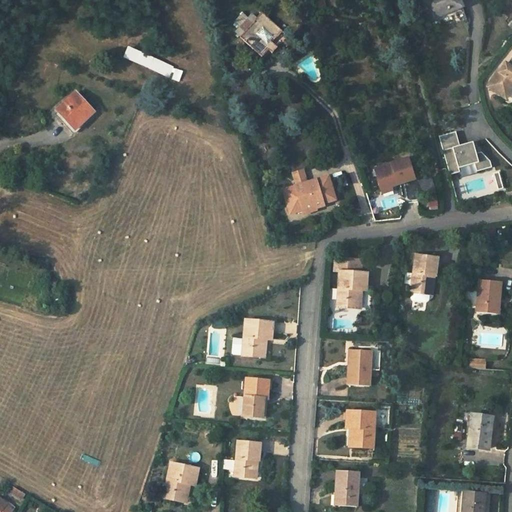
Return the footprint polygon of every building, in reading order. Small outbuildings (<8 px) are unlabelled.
[(420,0),(429,22),(452,13),(450,10),(462,5),(460,0),(420,0)] [(450,10),(452,13),(464,8),(462,5),(450,10)] [(241,39),(263,58),(269,51),(273,55),(278,48),(270,42),(268,44),(258,36),(263,30),(274,41),(283,32),(262,14),(253,25),(249,21),(241,29),(246,34),(241,39)] [(511,90),(511,67),(509,66),(504,74),(502,73),(491,89),(503,97),(509,88),(511,90)] [(169,79),(178,82),(182,72),(173,69),(169,79)] [(511,90),(509,88),(503,97),(509,101),(511,96),(511,90)] [(94,112),(76,93),(56,112),(61,116),(59,118),(66,126),(67,124),(74,132),(94,112)] [(454,132),(438,137),(441,151),(444,151),(449,176),(460,173),(459,168),(474,163),(474,170),(491,168),(489,161),(481,153),(474,154),(470,142),(457,146),(454,132)] [(408,159),(375,169),(382,190),(392,187),(415,180),(408,159)] [(293,175),(297,187),(306,184),(303,172),(293,175)] [(498,172),(492,173),(495,190),(501,189),(498,172)] [(335,201),(328,177),(306,184),(297,187),(283,191),(290,214),(302,211),(303,215),(316,211),(315,209),(324,206),(323,204),(335,201)] [(418,180),(420,191),(432,189),(430,178),(418,180)] [(426,198),(427,210),(436,209),(435,198),(426,198)] [(433,276),(435,276),(437,277),(439,259),(416,256),(412,293),(430,295),(433,276)] [(360,291),(363,292),(367,292),(368,274),(349,273),(349,262),(341,262),(338,308),(359,309),(360,291)] [(499,297),(501,297),(502,283),(480,281),(477,313),(497,315),(499,297)] [(265,341),(267,341),(272,341),(274,323),(246,321),(244,340),(243,356),(243,357),(263,359),(265,341)] [(234,355),(243,356),(244,340),(235,339),(234,355)] [(372,352),(353,351),(352,369),(350,369),(349,386),(371,387),(371,371),(372,352)] [(380,371),(381,352),(372,352),(371,371),(380,371)] [(471,360),(470,369),(485,370),(485,361),(471,360)] [(265,400),(267,401),(268,401),(269,381),(247,380),(244,417),(263,419),(265,400)] [(347,430),(350,430),(354,430),(353,448),(374,449),(376,413),(348,411),(347,430)] [(469,447),(489,449),(493,419),(473,416),(469,447)] [(255,462),(258,462),(259,462),(261,444),(239,442),(237,462),(236,472),(235,477),(253,479),(255,462)] [(236,472),(237,462),(224,461),(223,471),(236,472)] [(188,485),(191,486),(195,487),(199,470),(171,465),(164,499),(184,503),(188,485)] [(340,488),(339,507),(358,508),(360,473),(338,471),(337,488),(340,488)] [(14,489),(11,493),(23,500),(25,496),(14,489)] [(464,511),(484,511),(486,496),(466,494),(464,511)]
